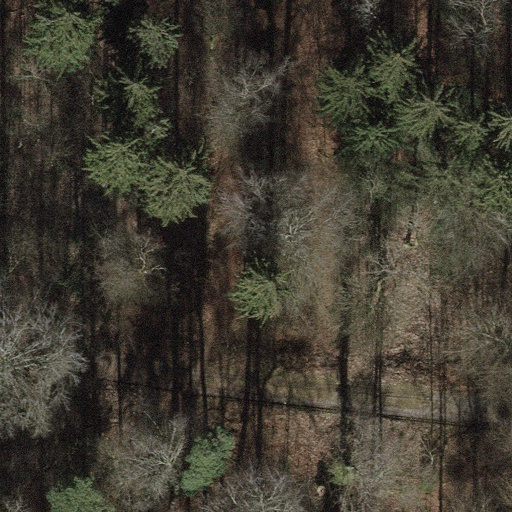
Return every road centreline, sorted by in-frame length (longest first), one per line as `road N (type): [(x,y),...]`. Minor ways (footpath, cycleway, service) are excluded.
road 1 (track): [(0,360),(511,413)]
road 2 (unknown): [(308,0),(274,72),(199,386)]
